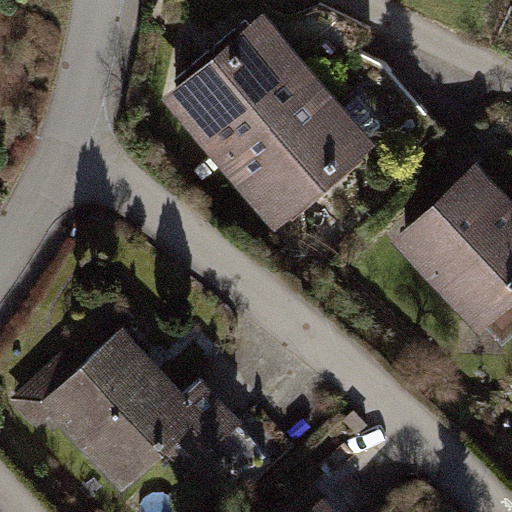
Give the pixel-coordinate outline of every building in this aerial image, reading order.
[(374,28),(323,3),(302,31),(332,65),(374,28)] [(179,93),(228,151),(314,80),(265,21),(179,93)] [(374,28),(332,65),(354,93),(337,107),(363,138),(378,156),(430,112),(388,61),(363,51),(374,28)] [(337,107),(314,80),(228,151),(277,210),(363,138),(337,107)] [(446,219),(418,246),(480,313),(511,284),(511,205),(479,171),(443,202),(446,219)] [(446,219),(443,202),(407,235),(418,246),(446,219)] [(67,357),(23,397),(43,418),(57,406),(127,482),(177,436),(197,459),(241,419),(202,377),(184,393),(125,329),(135,319),(109,291),(53,341),(67,357)] [(246,425),(203,467),(226,491),(269,449),(246,425)] [(338,511),(325,497),(308,511),(338,511)]
